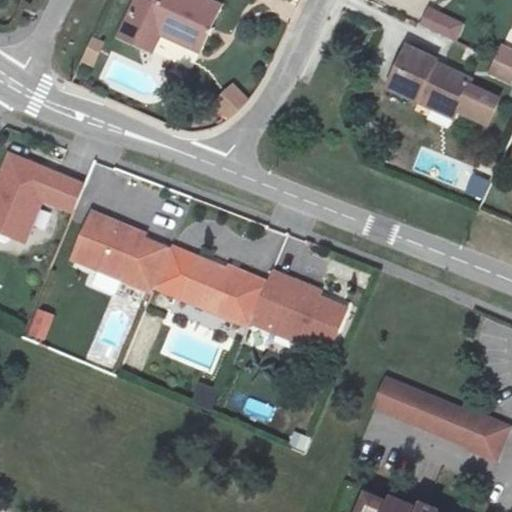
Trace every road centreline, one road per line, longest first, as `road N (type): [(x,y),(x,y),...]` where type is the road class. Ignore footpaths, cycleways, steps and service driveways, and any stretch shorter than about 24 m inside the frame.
road 1 (residential): [(511,280),(221,167)]
road 2 (residential): [(221,167),(10,81)]
road 3 (residential): [(221,167),(281,84),(320,0)]
